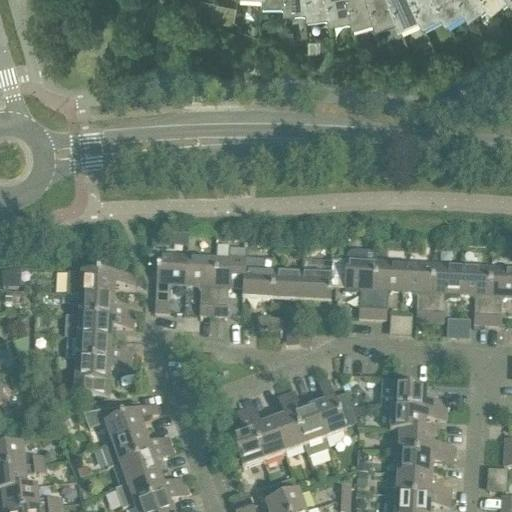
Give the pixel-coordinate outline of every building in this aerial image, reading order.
[(306,10),(328,7),(326,0),(305,0),(306,2),(306,10)] [(326,0),(328,7),(329,15),(350,11),(347,0),(326,0)] [(347,0),(350,11),(354,28),(375,20),(373,12),(368,0),(347,0)] [(368,0),(373,12),(375,20),(395,13),(390,0),(368,0)] [(390,0),(395,13),(398,20),(418,11),(412,0),(390,0)] [(412,0),(418,11),(421,19),(440,8),(435,0),(412,0)] [(435,0),(440,8),(444,15),(462,4),(460,0),(435,0)] [(460,0),(462,4),(467,11),(481,0),(460,0)] [(246,272),(246,263),(247,251),(230,250),(229,261),(216,261),(213,320),(227,320),(228,296),(233,291),(242,292),(244,292),(245,272),(246,272)] [(339,260),(338,281),(338,292),(344,292),(344,294),(345,294),(345,297),(355,297),(358,295),(360,297),(359,322),(372,323),(376,264),(376,255),(363,254),(363,255),(355,254),(352,255),(349,256),(347,259),(347,261),(339,260)] [(158,258),(155,316),(170,317),(171,292),(176,288),(186,289),(188,259),(158,258)] [(197,289),(201,294),(199,319),(213,320),(216,261),(188,259),(186,289),(197,289)] [(302,275),(300,305),(300,310),(319,311),(319,306),(330,306),(331,292),(338,292),(338,281),(339,260),(328,260),(328,276),(302,275)] [(246,263),(246,272),(273,273),(274,264),(246,263)] [(388,299),(392,295),(403,295),(404,266),(376,264),(372,323),(386,324),(388,299)] [(403,295),(414,296),(417,301),(416,326),(430,326),(433,267),(404,266),(403,295)] [(445,302),(450,298),(460,298),(462,269),(433,267),(430,326),(444,327),(445,302)] [(471,299),(475,304),(474,329),(488,329),(491,270),(462,269),(460,298),(471,299)] [(503,305),(507,301),(511,301),(511,271),(491,270),(488,329),(501,330),(503,305)] [(272,303),(273,273),(246,272),(245,272),(244,292),(242,292),(242,302),(272,303)] [(300,305),(302,275),(273,273),(272,303),(300,305)] [(80,299),(114,301),(115,288),(135,289),(136,279),(69,276),(67,298),(80,299)] [(134,315),(113,314),(114,301),(80,299),(78,320),(133,324),(134,315)] [(67,341),(77,342),(78,320),(66,320),(65,341),(67,341)] [(77,342),(112,344),(112,331),(133,332),(133,324),(78,320),(77,342)] [(258,323),(258,331),(270,331),(271,323),(258,323)] [(283,332),(283,324),(271,323),(270,331),(283,332)] [(316,326),(315,335),(329,335),(329,326),(316,326)] [(298,350),(299,333),(287,332),(286,350),(298,350)] [(299,333),(298,350),(310,351),(311,333),(299,333)] [(67,341),(66,363),(76,364),(131,367),(132,358),(111,357),(112,344),(77,342),(67,341)] [(110,374),(131,376),(131,367),(76,364),(74,390),(109,392),(110,374)] [(15,395),(24,392),(18,376),(10,379),(15,395)] [(325,406),(313,410),(324,443),(346,435),(344,432),(356,428),(345,398),(334,402),(327,383),(318,387),(325,406)] [(426,406),(427,392),(414,391),(407,387),(383,385),(381,412),(391,412),(391,413),(446,416),(447,407),(426,406)] [(109,392),(74,390),(74,398),(109,400),(109,392)] [(301,415),(294,395),(286,398),(304,450),(324,443),(313,410),(301,415)] [(277,401),(284,421),(272,425),(284,457),(304,450),(286,398),(277,401)] [(352,400),(347,404),(353,410),(357,406),(352,400)] [(140,424),(159,417),(156,408),(141,414),(139,408),(83,417),(85,423),(86,423),(89,433),(103,428),(105,428),(112,448),(144,436),(140,424)] [(260,429),(253,410),(245,413),(263,465),(284,457),(272,425),(260,429)] [(236,416),(243,435),(230,440),(242,472),(263,465),(245,413),(236,416)] [(425,423),(446,425),(446,416),(391,413),(390,435),(399,436),(399,435),(424,436),(424,435),(425,423)] [(454,451),(433,449),(434,436),(424,435),(424,436),(399,435),(399,436),(398,456),(453,459),(454,451)] [(112,448),(119,468),(171,450),(168,441),(149,448),(144,436),(112,448)] [(328,454),(324,443),(304,450),(308,462),(328,454)] [(0,473),(25,471),(22,448),(0,450),(0,473)] [(119,468),(112,448),(101,452),(108,472),(119,468)] [(119,468),(126,489),(159,477),(155,465),(174,458),(171,450),(119,468)] [(432,467),(453,468),(453,459),(398,456),(397,478),(432,480),(432,467)] [(33,470),(45,469),(44,460),(32,461),(33,470)] [(27,491),(26,480),(46,477),(45,469),(33,470),(25,471),(0,473),(0,496),(2,496),(2,495),(27,492),(27,491)] [(77,472),(76,472),(79,482),(81,481),(92,477),(90,473),(84,469),(77,472)] [(182,482),(163,489),(159,477),(126,489),(134,509),(185,490),(182,482)] [(451,494),(431,492),(432,480),(397,478),(396,499),(451,502),(451,494)] [(121,511),(125,511),(134,509),(126,489),(115,493),(121,511)] [(0,511),(43,511),(60,510),(59,502),(38,504),(37,490),(27,491),(27,492),(2,495),(2,496),(0,496),(0,511)] [(171,511),(169,506),(188,499),(185,490),(134,509),(134,511),(171,511)] [(350,491),(341,491),(341,504),(350,504),(350,491)] [(304,511),(298,495),(277,502),(265,507),(266,511),(304,511)] [(355,504),(355,506),(363,507),(364,498),(356,497),(355,504)] [(429,511),(430,510),(450,511),(451,502),(396,499),(395,511),(429,511)] [(511,511),(511,500),(502,500),(501,511),(511,511)]
